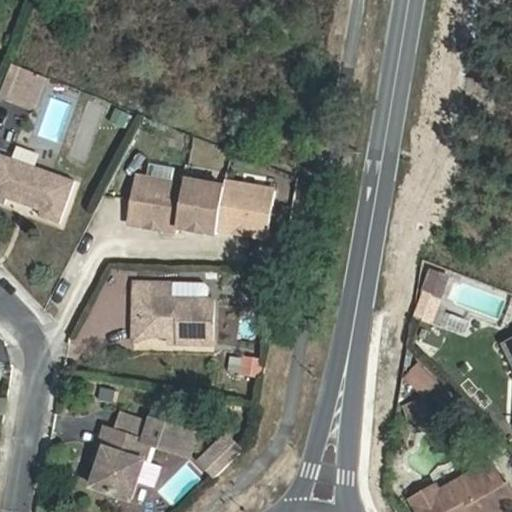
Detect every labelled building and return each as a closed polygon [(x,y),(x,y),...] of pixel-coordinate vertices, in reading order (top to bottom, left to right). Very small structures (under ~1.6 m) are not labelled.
[(14,64),(1,93),(20,101),(31,71),(14,64)] [(31,71),(20,101),(35,107),(47,77),(31,71)] [(131,128),(134,114),(115,110),(112,124),(131,128)] [(43,205),(42,213),(63,221),(78,178),(2,150),(0,155),(0,198),(8,201),(10,193),(43,205)] [(178,230),(180,224),(187,184),(138,176),(129,222),(178,230)] [(187,180),(187,184),(180,224),(220,230),(220,227),(228,186),(187,180)] [(229,180),(228,186),(220,227),(269,235),(277,189),(229,180)] [(8,201),(42,213),(43,205),(10,193),(8,201)] [(462,270),(443,263),(434,288),(453,296),(462,270)] [(222,294),(249,296),(251,273),(224,271),(222,294)] [(138,280),(137,296),(144,296),(143,321),(155,334),(171,334),(181,335),(181,342),(216,343),(217,298),(204,297),(174,296),(175,281),(138,280)] [(205,282),(175,281),(174,296),(204,297),(205,282)] [(144,296),(137,296),(137,338),(155,334),(143,321),(144,296)] [(241,355),(241,376),(264,376),(263,355),(241,355)] [(427,357),(411,374),(431,393),(447,377),(427,357)] [(414,413),(433,403),(429,394),(409,403),(414,413)] [(440,416),(433,403),(414,413),(420,426),(440,416)] [(95,488),(132,501),(138,483),(151,444),(157,446),(190,457),(197,435),(152,420),(144,442),(107,429),(101,447),(108,449),(103,465),(95,488)] [(227,430),(197,461),(215,479),(246,448),(227,430)] [(157,446),(151,444),(138,483),(155,488),(162,467),(151,464),(157,446)] [(108,449),(101,447),(96,464),(103,465),(108,449)] [(475,511),(479,510),(480,511),(511,511),(511,483),(509,484),(496,461),(442,491),(442,490),(439,497),(422,506),(425,511),(475,511)] [(415,494),(422,506),(439,497),(442,490),(437,482),(415,494)]
